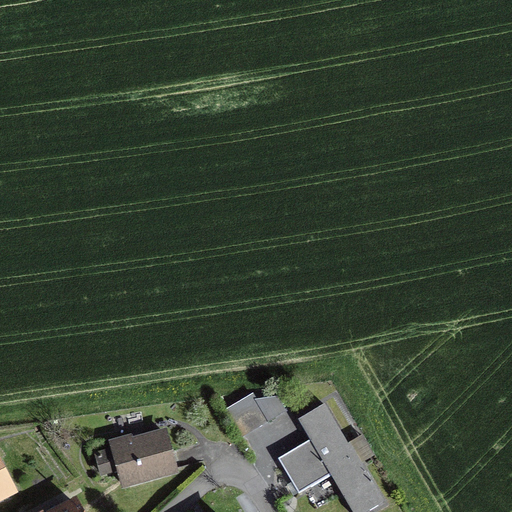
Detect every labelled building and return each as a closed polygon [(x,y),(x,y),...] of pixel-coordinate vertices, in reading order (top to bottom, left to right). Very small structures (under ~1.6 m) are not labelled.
[(241,439),(286,412),(278,397),(257,400),(253,394),(225,411),(241,439)] [(310,441),(278,459),(299,495),(331,476),(351,511),(373,511),(385,505),(361,464),(374,456),(362,436),(348,444),(325,404),(298,420),(310,441)] [(132,434),(108,441),(110,449),(94,453),(101,478),(116,474),(121,491),(179,475),(167,429),(133,438),(132,434)] [(0,503),(18,495),(0,459),(0,503)] [(84,511),(77,499),(51,511),(84,511)]
